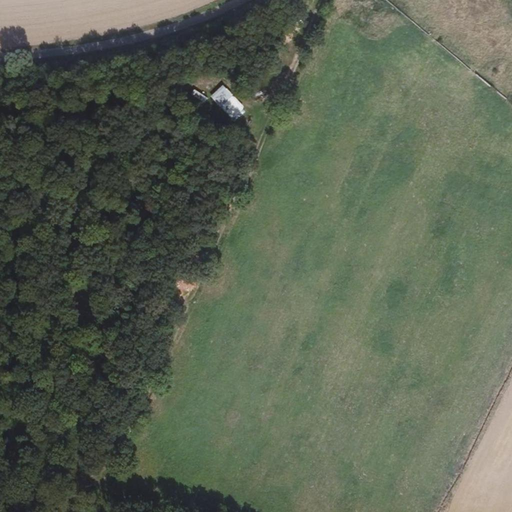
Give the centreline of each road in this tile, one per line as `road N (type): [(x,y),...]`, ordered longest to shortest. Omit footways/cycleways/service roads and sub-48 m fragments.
road 1 (track): [(321,0),(102,485),(101,511)]
road 2 (tertiary): [(0,54),(124,40),(242,0)]
